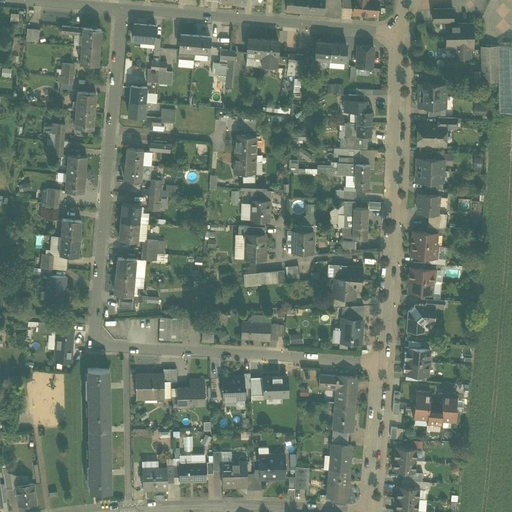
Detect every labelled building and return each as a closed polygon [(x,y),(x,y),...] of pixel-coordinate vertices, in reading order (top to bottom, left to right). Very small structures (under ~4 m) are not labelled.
[(286,0),(286,9),(300,10),(300,0),(286,0)] [(300,0),(300,10),(313,11),(314,0),(300,0)] [(314,0),(313,11),(322,12),(323,0),(314,0)] [(353,13),(377,15),(378,3),(378,0),(353,0),(353,8),(353,13)] [(445,24),(454,24),(454,9),(433,9),(433,22),(445,22),(445,24)] [(156,26),(134,24),(133,40),(140,40),(154,42),(155,37),(156,26)] [(458,58),(469,58),(469,47),(472,47),(472,24),(454,24),(445,24),(445,48),(458,48),(458,58)] [(82,34),(81,45),(99,47),(101,29),(83,27),(82,34)] [(26,40),(38,41),(39,29),(27,28),(26,40)] [(73,44),(81,45),(82,34),(78,34),(74,33),(73,44)] [(181,34),(179,50),(194,51),(195,35),(181,34)] [(210,36),(195,35),(194,51),(209,52),(210,36)] [(248,37),(247,54),(259,55),(262,55),(263,39),(248,37)] [(262,55),(264,55),(277,56),(277,52),(278,40),(263,39),(262,55)] [(317,58),(329,59),(331,42),(316,41),(314,58),(317,58)] [(346,44),(331,42),(329,59),(345,60),(346,44)] [(498,82),(498,113),(511,112),(511,44),(497,45),(498,82)] [(98,64),(99,47),(81,45),(80,63),(98,64)] [(356,66),(371,68),(373,46),(358,45),(356,66)] [(480,46),(481,82),(498,82),(497,45),(480,46)] [(220,58),(227,59),(228,50),(221,49),(220,58)] [(193,59),(194,51),(179,50),(178,58),(193,59)] [(227,59),(227,63),(225,80),(225,87),(232,87),(236,51),(228,50),(227,59)] [(194,51),(193,59),(208,60),(209,52),(194,51)] [(276,66),(287,67),(287,62),(288,53),(277,52),(277,56),(276,66)] [(288,53),(287,62),(295,63),(296,54),(288,53)] [(258,64),(259,55),(247,54),(246,63),(258,64)] [(295,63),(303,63),(303,55),(296,54),(295,63)] [(276,66),(277,56),(264,55),(263,64),(276,66)] [(193,59),(178,58),(178,66),(192,67),(193,59)] [(329,67),(329,59),(317,58),(316,66),(329,67)] [(345,60),(329,59),(329,67),(344,68),(345,60)] [(151,69),(158,70),(159,61),(151,60),(151,69)] [(159,61),(158,70),(166,71),(166,62),(159,61)] [(218,79),(225,80),(227,63),(219,62),(213,62),(212,74),(218,74),(218,79)] [(294,75),(295,63),(287,62),(287,67),(286,75),(294,75)] [(295,63),(294,75),(302,75),(303,63),(295,63)] [(11,69),(2,68),(1,77),(10,77),(11,69)] [(157,82),(158,70),(151,69),(147,69),(147,81),(157,82)] [(157,82),(171,83),(171,71),(166,71),(158,70),(157,82)] [(334,93),(334,92),(335,83),(327,83),(326,92),(334,93)] [(344,84),(335,83),(334,92),(343,92),(344,84)] [(424,89),(423,95),(445,96),(446,84),(419,83),(419,89),(424,89)] [(131,85),(129,100),(145,101),(146,92),(146,86),(131,85)] [(78,91),(76,109),(94,110),(95,93),(78,91)] [(146,92),(145,101),(156,102),(157,93),(146,92)] [(445,108),(445,96),(423,95),(423,101),(418,101),(418,107),(428,107),(440,108),(445,108)] [(63,99),(54,98),(53,106),(62,107),(63,99)] [(144,116),(145,101),(129,100),(128,115),(144,116)] [(356,122),(370,123),(371,123),(371,111),(367,111),(367,101),(364,101),(348,100),(343,100),(343,111),(356,111),(356,122)] [(484,115),(486,105),(475,103),(473,114),(484,115)] [(438,116),(440,116),(440,108),(428,107),(428,116),(438,116)] [(92,128),(94,110),(76,109),(74,126),(92,128)] [(161,122),(174,122),(175,110),(161,109),(160,118),(161,118),(161,122)] [(446,128),(456,128),(456,117),(440,116),(438,116),(438,125),(446,125),(446,128)] [(151,125),(160,125),(161,122),(161,118),(160,118),(152,117),(151,125)] [(52,133),(53,122),(44,121),(43,132),(47,132),(52,133)] [(241,129),(256,129),(256,122),(241,121),(241,129)] [(55,133),(64,133),(65,123),(53,122),(52,133),(55,133)] [(356,122),(356,125),(356,134),(365,134),(370,135),(370,123),(356,122)] [(365,145),(365,134),(356,134),(356,125),(347,124),(347,130),(347,137),(346,145),(365,145)] [(432,144),(445,145),(446,128),(446,125),(438,125),(418,124),(417,144),(420,144),(432,144)] [(310,132),(298,131),(298,140),(309,140),(310,132)] [(236,135),(235,153),(255,154),(255,145),(253,145),(253,135),(236,135)] [(346,145),(347,137),(339,137),(339,148),(358,148),(365,149),(365,145),(346,145)] [(149,150),(158,151),(159,143),(150,142),(149,150)] [(169,144),(159,143),(158,151),(168,152),(169,144)] [(48,153),(62,155),(63,147),(54,146),(54,145),(49,145),(48,153)] [(313,156),(300,146),(296,153),(309,162),(313,156)] [(127,148),(126,163),(142,164),(143,151),(143,149),(127,148)] [(338,157),(347,157),(347,150),(358,150),(358,148),(339,148),(333,148),(333,157),(338,157)] [(358,163),(369,163),(369,168),(374,168),(374,153),(377,152),(377,149),(365,149),(358,148),(358,150),(358,157),(359,163),(358,163)] [(143,151),(142,164),(151,165),(152,152),(143,151)] [(234,172),(252,172),(252,163),(255,163),(255,161),(255,154),(235,153),(234,172)] [(68,154),(66,172),(84,174),(86,156),(68,154)] [(421,164),(421,169),(443,170),(443,158),(427,158),(417,157),(416,163),(421,164)] [(483,168),(483,157),(474,157),(474,168),(483,168)] [(289,172),(297,172),(297,168),(297,160),(289,159),(289,172)] [(261,162),(255,161),(255,163),(252,163),(252,172),(260,172),(260,171),(259,171),(259,169),(261,169),(261,162)] [(336,174),(346,174),(346,162),(338,162),(337,162),(337,168),(336,168),(336,174)] [(355,163),(346,162),(346,174),(354,174),(355,163)] [(141,178),(142,164),(126,163),(124,178),(140,179),(141,178)] [(359,163),(355,163),(354,174),(368,175),(369,168),(369,163),(358,163),(359,163)] [(149,179),(151,165),(142,164),(141,178),(149,179)] [(317,164),(317,169),(317,173),(336,174),(336,168),(332,168),(332,165),(330,165),(317,164)] [(442,182),(443,170),(421,169),(421,175),(416,175),(415,181),(425,182),(442,182)] [(83,192),(84,174),(66,172),(65,190),(83,192)] [(217,175),(210,174),(209,188),(216,189),(217,175)] [(345,186),(354,186),(354,174),(346,174),(345,186)] [(368,186),(368,175),(354,174),(354,186),(355,186),(368,186)] [(159,188),(161,188),(162,180),(151,179),(150,186),(159,187),(159,188)] [(254,183),(254,190),(266,190),(266,182),(254,181),(254,183)] [(21,184),(18,185),(19,191),(22,191),(23,192),(31,190),(29,182),(21,184)] [(166,190),(165,195),(174,196),(175,185),(166,184),(166,190)] [(150,186),(149,194),(158,195),(159,189),(159,188),(159,187),(150,186)] [(50,196),(58,197),(59,189),(48,188),(47,190),(47,197),(50,197),(50,196)] [(334,200),(343,200),(344,189),(334,189),(334,200)] [(344,189),(343,200),(356,201),(356,190),(355,190),(344,189)] [(47,197),(47,190),(41,190),(40,202),(42,202),(49,203),(50,197),(47,197)] [(239,190),(231,190),(230,203),(238,203),(239,190)] [(266,190),(254,190),(251,190),(251,200),(270,200),(270,190),(266,190)] [(158,202),(158,195),(149,194),(149,202),(158,203),(158,202)] [(428,212),(437,213),(439,195),(419,194),(417,211),(428,212)] [(250,220),(269,221),(270,200),(251,200),(251,203),(250,220)] [(380,201),(369,201),(369,209),(380,209),(380,201)] [(41,217),(56,218),(58,204),(49,203),(42,202),(41,217)] [(122,202),(120,221),(139,222),(140,206),(140,204),(122,202)] [(148,209),(159,210),(160,207),(160,202),(158,202),(158,203),(149,202),(148,209)] [(240,220),(250,220),(251,203),(241,203),(240,220)] [(305,213),(315,213),(316,203),(305,203),(305,213)] [(343,206),(343,204),(338,204),(330,210),(329,226),(337,226),(337,213),(343,213),(343,206)] [(139,222),(147,223),(148,223),(149,212),(143,212),(143,206),(140,206),(139,222)] [(341,226),(353,226),(353,215),(354,206),(343,206),(343,213),(337,213),(337,226),(341,226)] [(354,206),(353,215),(367,216),(368,206),(355,206),(354,206)] [(428,212),(427,226),(445,228),(446,213),(437,213),(428,212)] [(305,213),(304,224),(315,225),(315,213),(305,213)] [(367,227),(367,216),(353,215),(353,226),(367,227)] [(62,218),(61,236),(79,238),(80,220),(62,218)] [(478,228),(479,219),(470,218),(470,227),(478,228)] [(137,240),(138,231),(139,222),(120,221),(119,239),(137,240)] [(139,222),(138,231),(140,231),(140,236),(146,236),(147,223),(139,222)] [(238,234),(246,234),(246,233),(264,234),(264,227),(265,227),(265,226),(238,226),(238,234)] [(353,226),(341,226),(341,237),(352,238),(353,226)] [(367,238),(367,227),(353,226),(352,238),(367,238)] [(292,251),(312,251),(313,231),(293,230),(293,243),(292,243),(292,251)] [(413,231),(412,243),(436,244),(437,233),(427,232),(413,231)] [(246,258),(264,258),(264,234),(246,233),(246,234),(246,258)] [(60,250),(61,236),(52,236),(51,249),(60,250)] [(77,255),(79,238),(61,236),(60,250),(59,254),(67,254),(77,255)] [(143,239),(142,252),(157,253),(158,240),(143,239)] [(216,239),(208,239),(207,247),(215,248),(216,239)] [(158,240),(157,253),(164,254),(165,241),(158,240)] [(342,240),(343,249),(355,249),(355,240),(342,240)] [(438,245),(436,244),(412,243),(411,255),(427,256),(437,257),(438,245)] [(438,245),(437,257),(445,258),(446,246),(438,245)] [(156,260),(157,253),(142,252),(141,258),(156,260)] [(42,253),(41,267),(52,267),(53,254),(45,254),(42,253)] [(53,254),(52,267),(66,269),(67,254),(59,254),(53,253),(53,254)] [(203,257),(195,256),(195,264),(202,265),(203,257)] [(116,275),(134,276),(135,267),(135,258),(117,257),(116,275)] [(135,267),(143,268),(144,259),(135,258),(135,267)] [(288,265),(289,278),(300,277),(299,264),(288,265)] [(335,277),(336,265),(327,264),(327,277),(335,277)] [(335,277),(345,277),(347,265),(336,265),(335,277)] [(363,267),(347,265),(345,277),(362,279),(363,267)] [(52,275),(52,267),(41,267),(40,274),(47,275),(47,274),(52,275)] [(143,268),(135,267),(134,276),(142,277),(143,268)] [(410,267),(409,279),(433,281),(435,281),(436,269),(425,268),(413,267),(410,267)] [(277,271),(264,272),(265,284),(278,282),(277,271)] [(310,272),(310,280),(319,279),(318,271),(310,272)] [(244,285),(259,284),(258,273),(243,274),(244,285)] [(45,300),(54,301),(63,302),(66,276),(52,275),(47,274),(47,275),(45,300)] [(119,293),(123,293),(132,294),(134,276),(116,275),(114,293),(119,293)] [(478,276),(470,275),(469,284),(478,285),(478,276)] [(134,276),(132,294),(138,295),(138,294),(141,294),(142,277),(134,276)] [(361,291),(362,279),(345,277),(335,277),(334,284),(333,296),(345,298),(353,299),(354,290),(361,291)] [(432,293),(433,281),(409,279),(408,291),(421,292),(432,293)] [(440,299),(441,282),(435,281),(433,281),(432,293),(433,293),(433,299),(440,299)] [(333,296),(334,284),(328,283),(326,296),(332,297),(332,296),(333,296)] [(131,307),(132,294),(123,293),(122,299),(119,299),(118,306),(131,307)] [(343,306),(344,306),(345,298),(333,296),(332,296),(332,297),(331,306),(343,306)] [(440,299),(433,299),(426,298),(425,304),(425,306),(434,307),(434,308),(443,308),(444,300),(440,299)] [(408,329),(422,331),(422,325),(422,324),(427,320),(427,321),(433,321),(434,308),(434,307),(425,306),(425,304),(419,304),(418,306),(414,305),(409,309),(409,314),(407,313),(406,320),(408,320),(408,329)] [(343,306),(342,317),(350,318),(351,306),(343,306)] [(350,318),(362,319),(363,306),(351,306),(350,318)] [(251,314),(246,320),(251,320),(251,322),(270,323),(270,315),(251,314)] [(159,339),(182,340),(183,318),(160,317),(159,339)] [(347,343),(360,344),(361,337),(360,337),(361,330),(362,319),(350,318),(342,317),(341,330),(342,330),(341,343),(347,343)] [(201,341),(213,342),(214,320),(202,320),(201,341)] [(51,332),(55,332),(56,329),(56,322),(36,321),(35,331),(51,332)] [(259,339),(270,340),(270,339),(271,323),(270,323),(251,322),(250,324),(241,323),(240,336),(260,337),(259,339)] [(270,339),(277,339),(277,335),(278,323),(271,323),(270,339)] [(53,359),(70,361),(73,330),(56,329),(55,332),(54,349),(53,359)] [(339,342),(341,343),(342,330),(341,330),(333,329),(331,342),(339,342)] [(225,330),(217,334),(221,343),(229,338),(225,330)] [(54,349),(55,332),(51,332),(51,334),(48,334),(47,348),(54,349)] [(302,333),(289,334),(290,345),(303,344),(302,333)] [(405,356),(405,360),(430,362),(430,356),(428,354),(428,349),(419,348),(408,347),(405,347),(404,354),(406,354),(406,356),(405,356)] [(429,367),(430,362),(405,360),(404,363),(405,363),(405,365),(403,365),(402,372),(405,373),(417,374),(426,374),(427,369),(429,367)] [(87,396),(88,404),(109,403),(108,368),(87,369),(87,376),(85,376),(85,396),(87,396)] [(136,374),(136,398),(146,398),(146,394),(155,394),(155,397),(164,397),(164,381),(164,373),(162,373),(136,374)] [(335,389),(334,402),(354,404),(355,390),(351,390),(352,376),(319,374),(318,387),(324,388),(324,385),(336,386),(335,389)] [(287,376),(263,377),(263,395),(263,397),(287,396),(287,376)] [(236,395),(236,398),(237,398),(244,398),(244,387),(244,377),(243,377),(222,378),(222,395),(236,395)] [(251,395),(263,395),(263,377),(250,377),(250,387),(251,395)] [(189,403),(189,405),(205,404),(204,378),(193,379),(193,387),(176,388),(177,395),(177,404),(189,403)] [(308,387),(301,387),(300,395),(308,395),(308,387)] [(416,390),(415,404),(429,405),(430,391),(416,390)] [(442,392),(441,406),(455,407),(456,398),(456,393),(442,392)] [(237,400),(236,400),(236,408),(244,408),(244,398),(237,398),(237,400)] [(456,398),(455,407),(456,407),(463,408),(464,399),(456,398)] [(352,430),(354,404),(334,402),(332,428),(348,430),(352,430)] [(88,404),(89,455),(110,455),(109,403),(88,404)] [(414,418),(426,419),(427,419),(428,409),(428,405),(429,405),(415,404),(414,403),(413,418),(414,418)] [(456,407),(455,407),(441,406),(442,406),(441,410),(442,410),(441,420),(450,421),(455,422),(456,407)] [(441,425),(441,420),(442,410),(441,410),(428,409),(427,419),(426,419),(426,423),(427,423),(439,425),(441,425)] [(332,428),(331,435),(347,437),(348,430),(332,428)] [(211,436),(205,433),(201,443),(207,446),(211,436)] [(294,433),(283,436),(285,445),(296,442),(294,433)] [(347,444),(347,437),(331,435),(331,443),(333,443),(347,444)] [(192,436),(183,436),(184,450),(193,450),(192,436)] [(333,443),(330,469),(349,471),(351,445),(347,444),(333,443)] [(394,446),(393,458),(415,460),(416,449),(416,448),(413,448),(394,446)] [(259,447),(259,455),(260,455),(260,457),(272,457),(272,455),(268,455),(268,447),(259,447)] [(416,449),(415,460),(424,460),(424,450),(416,449)] [(231,450),(221,451),(221,462),(232,461),(231,450)] [(212,451),(213,461),(213,469),(221,469),(221,462),(221,451),(212,451)] [(179,457),(179,463),(204,462),(204,454),(179,455),(179,457)] [(260,476),(260,478),(285,477),(284,454),(272,455),(272,457),(260,457),(260,455),(259,455),(260,476)] [(111,490),(110,455),(89,455),(89,463),(86,463),(86,483),(89,483),(89,491),(111,490)] [(414,471),(415,460),(393,458),(392,470),(403,471),(414,472),(414,471)] [(141,460),(142,469),(158,468),(158,460),(141,460)] [(237,483),(238,487),(246,486),(247,486),(247,476),(246,461),(232,461),(221,462),(221,469),(222,486),(232,485),(232,483),(237,483)] [(180,476),(180,481),(205,480),(204,462),(179,463),(179,464),(180,476)] [(456,464),(449,467),(452,473),(459,470),(456,464)] [(295,466),(295,477),(294,487),(306,488),(307,467),(295,466)] [(142,469),(142,489),(167,488),(167,482),(167,477),(166,468),(158,468),(142,469)] [(347,497),(349,471),(330,469),(328,469),(326,495),(332,495),(345,497),(347,497)] [(413,480),(422,481),(422,472),(414,471),(414,472),(403,471),(402,479),(413,480)] [(3,474),(5,484),(5,488),(12,488),(10,474),(3,474)] [(16,485),(29,483),(27,474),(22,475),(22,474),(16,475),(10,474),(12,488),(16,487),(16,485)] [(22,504),(23,505),(32,503),(31,503),(36,502),(33,483),(29,483),(16,485),(16,487),(18,504),(22,504)] [(397,485),(396,497),(418,499),(419,487),(412,486),(397,485)] [(419,487),(418,499),(426,499),(427,488),(422,487),(419,487)] [(331,502),(345,504),(345,497),(332,495),(331,502)] [(396,497),(395,509),(417,510),(418,499),(396,497)] [(418,499),(417,510),(425,511),(426,499),(418,499)]
